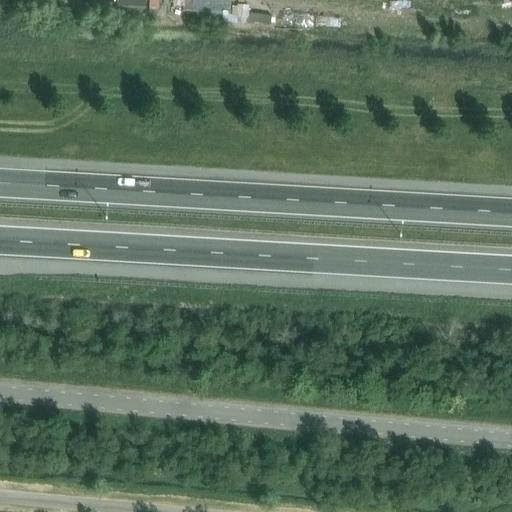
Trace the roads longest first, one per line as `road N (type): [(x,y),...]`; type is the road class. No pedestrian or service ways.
road 1 (tertiary): [(511,441),(0,393)]
road 2 (motorway): [(0,241),(511,270)]
road 3 (motorway): [(511,212),(0,183)]
road 4 (unclassified): [(190,511),(0,496)]
